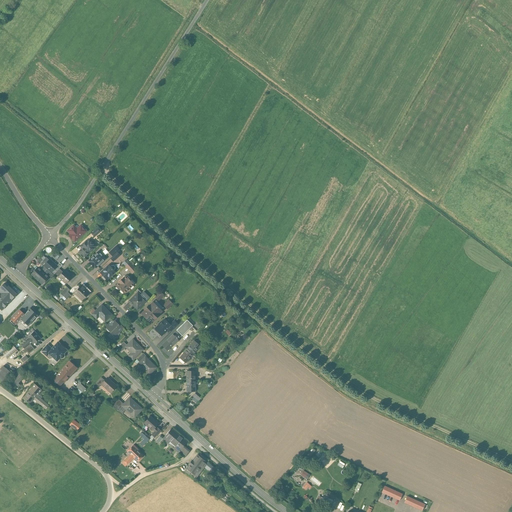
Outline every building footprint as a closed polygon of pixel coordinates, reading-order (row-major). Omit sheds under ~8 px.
[(80,226),(77,229),(75,226),(73,226),(68,230),(68,232),(73,237),(71,238),(75,242),(87,231),(84,228),(82,229),(80,226)] [(91,242),(86,242),(82,245),(83,246),(83,248),(80,251),(85,256),(88,253),(95,246),(91,242)] [(99,252),(89,261),(91,263),(91,264),(93,266),(94,266),(96,268),(105,259),(99,252)] [(117,252),(110,258),(113,261),(120,255),(117,252)] [(57,266),(50,259),(44,266),(51,272),(55,269),(57,266)] [(126,266),(125,267),(132,274),(137,270),(130,262),(129,263),(126,266)] [(110,267),(109,265),(101,273),(107,280),(115,272),(114,271),(115,269),(115,267),(114,265),(112,265),(110,267)] [(44,273),(38,268),(32,274),(42,284),(47,278),(48,277),(44,273)] [(54,275),(47,269),(44,273),(48,277),(47,278),(49,280),(54,275)] [(72,277),(64,270),(58,277),(66,284),(72,277)] [(124,278),(118,283),(119,284),(117,285),(116,286),(120,290),(121,289),(124,293),(133,285),(130,281),(131,280),(127,276),(126,277),(126,276),(125,278),(124,278)] [(3,284),(0,286),(0,307),(2,309),(11,299),(3,291),(7,287),(3,284)] [(81,301),(89,294),(81,285),(73,292),(81,301)] [(17,294),(8,286),(7,287),(3,291),(11,299),(12,299),(17,294)] [(67,287),(60,293),(63,296),(68,292),(70,290),(67,287)] [(157,293),(152,298),(156,302),(161,297),(157,293)] [(137,294),(130,301),(133,304),(138,309),(143,303),(144,303),(146,302),(146,301),(144,299),(143,299),(137,294)] [(167,303),(162,308),(166,312),(171,307),(167,303)] [(142,315),(150,322),(160,312),(152,304),(142,315)] [(111,315),(102,305),(92,314),(96,319),(99,316),(105,322),(111,315)] [(30,308),(24,315),(20,310),(11,320),(16,324),(21,319),(28,325),(38,315),(30,308)] [(164,320),(162,322),(161,322),(159,324),(159,325),(155,329),(155,330),(157,331),(158,331),(162,336),(165,333),(165,332),(169,328),(171,326),(170,325),(168,322),(167,323),(164,320)] [(118,324),(114,321),(114,322),(108,328),(106,329),(111,333),(112,332),(115,335),(119,331),(120,332),(123,330),(122,328),(123,328),(119,323),(118,324)] [(174,321),(170,325),(171,326),(169,328),(171,331),(178,325),(174,321)] [(182,336),(177,330),(173,334),(179,340),(182,336)] [(34,331),(28,337),(29,338),(24,342),(27,346),(30,344),(32,342),(34,344),(40,338),(34,331)] [(173,334),(162,345),(167,351),(179,340),(173,334)] [(142,350),(133,340),(127,345),(126,347),(132,353),(129,355),(133,359),(142,350)] [(200,346),(194,341),(187,349),(193,354),(200,346)] [(30,344),(27,346),(24,342),(21,345),(29,354),(34,349),(30,344)] [(52,349),(48,353),(49,354),(47,356),(49,358),(51,358),(52,357),(57,361),(60,357),(61,358),(62,358),(63,358),(63,357),(64,357),(64,356),(64,355),(64,354),(63,354),(67,350),(58,342),(52,349)] [(124,342),(117,348),(121,352),(126,347),(127,345),(124,342)] [(47,345),(41,351),(47,356),(49,354),(48,353),(52,349),(47,345)] [(3,355),(6,360),(14,353),(11,349),(3,355)] [(187,349),(180,358),(186,363),(193,354),(187,349)] [(143,353),(137,359),(140,362),(145,357),(146,357),(146,356),(143,353)] [(146,357),(145,357),(140,362),(138,364),(141,367),(149,375),(156,368),(146,357)] [(69,361),(63,368),(71,375),(77,368),(69,361)] [(0,369),(0,379),(3,382),(11,372),(3,365),(0,369)] [(71,375),(63,368),(56,376),(57,376),(63,382),(64,382),(71,375)] [(195,381),(195,371),(190,371),(190,370),(189,370),(188,370),(188,371),(187,371),(187,381),(195,381)] [(17,371),(9,380),(18,389),(21,385),(19,383),(24,377),(22,376),(24,374),(21,371),(19,373),(17,371)] [(63,382),(57,376),(54,380),(60,385),(63,382)] [(101,377),(95,384),(99,387),(102,384),(105,380),(101,377)] [(109,381),(106,379),(105,380),(102,384),(110,392),(116,386),(110,380),(109,381)] [(195,381),(187,381),(187,391),(195,391),(195,381)] [(86,389),(80,383),(77,387),(79,389),(82,392),(86,389)] [(42,390),(35,384),(23,398),(30,404),(33,400),(35,402),(34,403),(37,405),(39,403),(46,409),(49,405),(37,395),(42,390)] [(201,398),(195,393),(193,396),(194,397),(192,399),(196,403),(198,401),(201,398)] [(124,404),(123,406),(134,417),(141,409),(130,398),(124,404)] [(124,404),(118,399),(112,406),(118,411),(123,406),(124,404)] [(158,424),(150,416),(144,422),(146,424),(146,425),(148,427),(149,427),(154,432),(157,428),(156,427),(158,424)] [(74,420),(70,425),(77,430),(80,425),(74,420)] [(154,432),(152,435),(155,437),(161,430),(158,428),(157,428),(154,432)] [(177,434),(171,429),(165,436),(171,441),(177,434)] [(187,442),(177,434),(171,441),(180,449),(179,451),(186,456),(190,451),(184,445),(187,442)] [(149,439),(146,437),(144,439),(139,444),(142,447),(149,439)] [(133,444),(127,451),(130,454),(124,461),(128,464),(134,458),(138,461),(143,455),(138,450),(139,450),(133,444)] [(311,457),(316,450),(312,448),(307,455),(311,457)] [(198,456),(187,468),(195,474),(205,461),(198,456)] [(303,470),(300,475),(307,479),(310,474),(303,470)] [(308,487),(310,489),(312,487),(307,482),(302,487),(305,490),(308,487)] [(402,494),(385,486),(382,492),(400,501),(402,494)] [(326,511),(333,497),(325,493),(322,499),(320,498),(319,500),(321,501),(319,506),(323,508),(322,509),(317,506),(314,511),(326,511)] [(425,504),(407,496),(404,503),(422,511),(425,504)]
